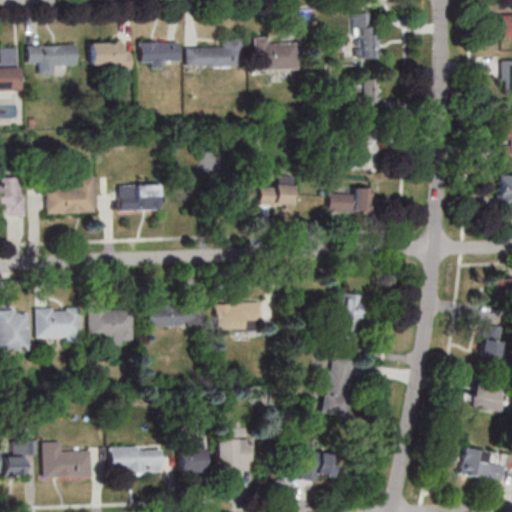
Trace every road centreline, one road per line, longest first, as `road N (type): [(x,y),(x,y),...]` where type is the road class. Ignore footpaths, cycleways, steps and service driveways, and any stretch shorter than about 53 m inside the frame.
road 1 (residential): [(511,245),(0,265)]
road 2 (residential): [(390,511),(435,248)]
road 3 (residential): [(435,248),(442,0)]
road 4 (residential): [(511,508),(390,511)]
